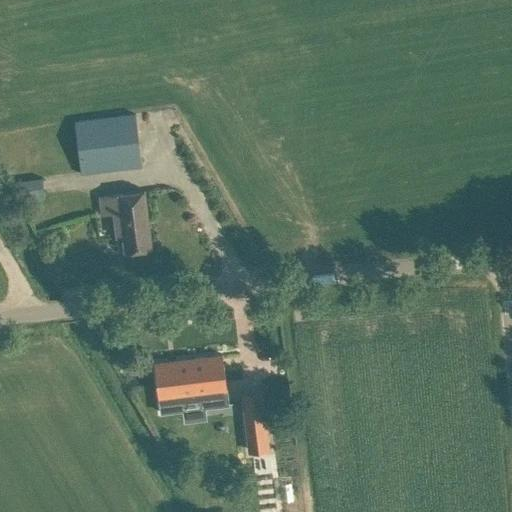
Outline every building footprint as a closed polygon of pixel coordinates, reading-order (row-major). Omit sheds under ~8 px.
[(75,121),(82,171),(141,164),(135,113),(75,121)] [(18,180),(20,196),(44,192),(42,177),(18,180)] [(123,234),(125,250),(151,246),(144,189),(99,195),(102,213),(114,211),(117,235),(123,234)] [(223,353),(154,361),(157,381),(158,395),(160,411),(185,408),(205,405),(229,402),(225,373),(223,353)] [(265,414),(244,417),(248,451),(269,448),(265,414)]
